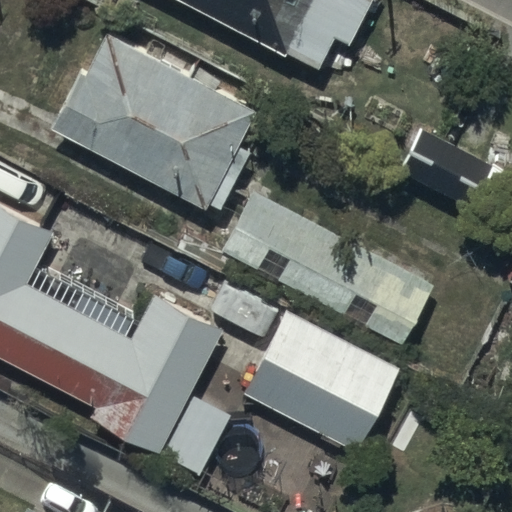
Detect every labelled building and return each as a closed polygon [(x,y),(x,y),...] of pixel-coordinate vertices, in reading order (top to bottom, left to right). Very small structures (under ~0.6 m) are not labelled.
[(365,0),(215,0),(283,37),(285,33),(315,50),(333,18),(350,28),(365,0)] [(254,91),(107,14),(85,56),(79,52),(48,111),(203,192),(206,186),(221,193),(250,138),(234,130),(254,91)] [(494,150),(420,113),(400,153),(474,189),(494,150)] [(433,271),(253,178),(222,238),(402,331),(433,271)] [(52,215),(0,187),(0,343),(94,391),(92,399),(158,433),(219,314),(154,281),(131,326),(24,271),(52,215)] [(396,355),(283,298),(242,378),(354,436),(396,355)] [(227,402),(192,385),(163,443),(197,460),(227,402)] [(450,511),(447,502),(412,511),(450,511)]
